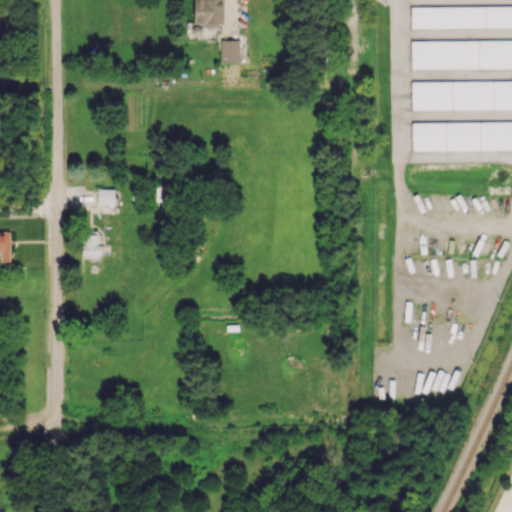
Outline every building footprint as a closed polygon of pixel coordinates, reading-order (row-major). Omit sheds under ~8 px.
[(410,28),(511,27),(511,4),(410,6),(410,28)] [(219,62),(238,62),(239,39),(220,39),(219,62)] [(511,39),(410,40),(411,69),(511,67),(511,39)] [(511,79),(411,81),(411,110),(511,108),(511,79)] [(511,120),(411,122),(411,150),(511,148),(511,120)] [(114,205),(114,189),(97,188),(97,204),(114,205)] [(9,261),(10,232),(0,231),(0,250),(0,251),(0,261),(9,261)] [(99,234),(82,234),(81,257),(99,258),(99,234)]
